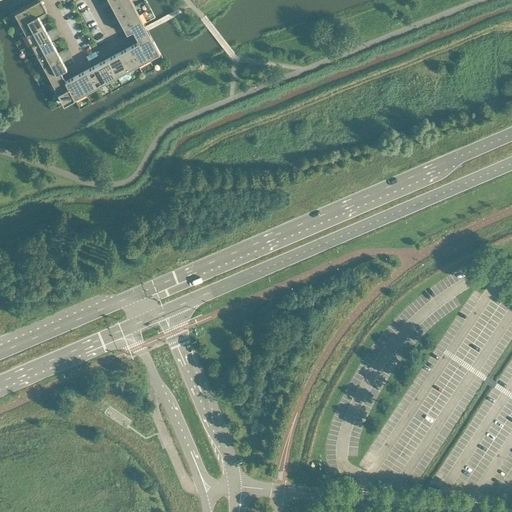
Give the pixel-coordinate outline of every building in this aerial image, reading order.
[(20,24),(46,10),(40,0),(38,0),(14,13),(20,24)] [(117,15),(134,6),(130,0),(123,0),(112,6),(117,15)] [(139,15),(134,6),(117,15),(121,24),(139,15)] [(46,10),(20,24),(26,35),(43,25),(40,19),(48,15),(46,10)] [(143,23),(139,15),(121,24),(126,33),(132,29),(143,23)] [(147,30),(143,23),(132,29),(135,36),(138,41),(139,41),(148,58),(159,52),(147,30)] [(32,45),(57,31),(55,27),(46,31),(43,25),(26,35),(32,45)] [(60,36),(57,31),(32,45),(37,56),(54,46),(51,40),(60,36)] [(148,58),(139,41),(138,41),(128,46),(138,63),(148,58)] [(43,66),(69,52),(66,48),(58,52),(54,46),(37,56),(43,66)] [(138,63),(128,46),(123,49),(118,52),(123,61),(127,69),(138,63)] [(71,57),(69,52),(43,66),(49,76),(49,77),(60,71),(66,68),(63,62),(71,57)] [(127,69),(123,61),(118,52),(112,55),(107,58),(117,75),(127,69)] [(117,75),(107,58),(102,60),(97,63),(102,73),(106,81),(117,75)] [(106,81),(102,73),(97,63),(91,67),(86,69),(96,86),(106,81)] [(96,86),(86,69),(76,75),(85,92),(96,86)] [(74,98),(65,80),(60,71),(49,77),(51,82),(63,104),(74,98)] [(85,92),(76,75),(65,80),(74,98),(85,92)]
